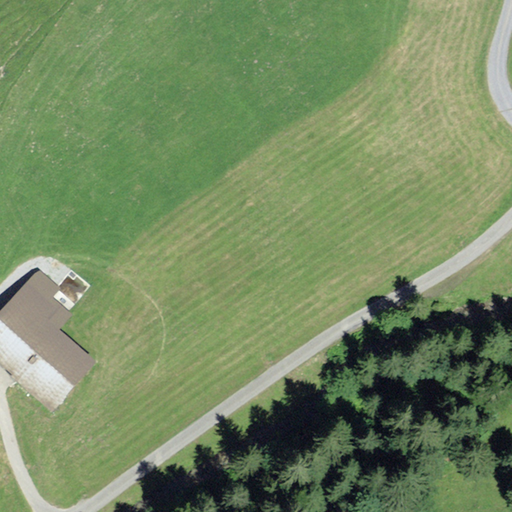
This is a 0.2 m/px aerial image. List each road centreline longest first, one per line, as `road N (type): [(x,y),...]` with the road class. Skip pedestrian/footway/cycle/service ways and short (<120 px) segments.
road 1 (unclassified): [(86,511),(296,359),(465,256),(511,211)]
road 2 (track): [(511,117),(494,77),(510,0)]
